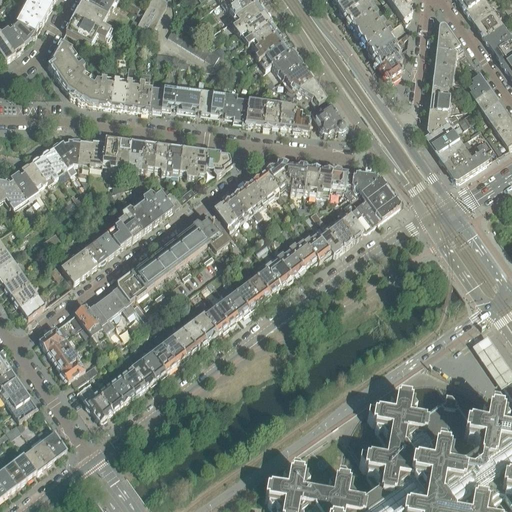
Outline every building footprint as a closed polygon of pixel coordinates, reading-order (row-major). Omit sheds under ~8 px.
[(36,40),(52,11),(30,0),(15,28),(36,40)] [(57,0),(30,0),(52,11),(57,0)] [(110,18),(119,0),(84,0),(81,8),(106,21),(108,17),(110,18)] [(154,35),(166,11),(166,6),(155,0),(154,0),(136,35),(149,42),(149,43),(155,46),(159,38),(154,35)] [(232,24),(256,8),(250,0),(229,0),(219,7),(228,20),(223,23),(227,28),(232,24)] [(337,10),(350,0),(329,0),(333,4),(332,5),(332,7),(333,9),(335,9),(336,8),(337,10),(336,10),(337,10)] [(344,21),(365,6),(361,0),(350,0),(337,10),(339,13),(339,15),(339,17),(340,18),(342,20),(344,20),(344,21)] [(411,8),(412,0),(386,0),(385,1),(388,5),(395,16),(401,25),(404,29),(409,26),(410,18),(406,12),(411,8)] [(454,0),(467,18),(486,5),(482,0),(454,0)] [(351,31),(372,16),(368,10),(371,8),(368,4),(365,6),(344,21),(346,24),(346,26),(345,26),(348,30),(351,30),(351,31)] [(395,16),(388,5),(382,9),(390,20),(395,16)] [(503,21),(500,16),(505,12),(503,10),(498,13),(495,10),(491,13),(486,5),(467,18),(486,45),(505,32),(499,24),(503,21)] [(105,30),(109,22),(106,21),(81,8),(65,37),(80,45),(93,52),(98,42),(109,48),(115,35),(105,30)] [(235,37),(263,18),(261,15),(261,13),(259,9),(256,8),(232,24),(237,30),(232,33),(235,37)] [(358,41),(380,26),(376,20),(378,19),(375,14),(372,16),(351,31),(353,34),(353,35),(353,37),(354,39),(356,40),(358,41)] [(246,44),(270,28),(270,25),(268,22),(267,22),(265,21),(263,18),(235,37),(239,42),(243,39),(246,44)] [(365,51),(387,36),(383,31),(385,29),(382,25),(380,26),(358,41),(360,44),(360,47),(362,51),(363,50),(365,51)] [(34,43),(36,40),(15,28),(10,32),(23,52),(26,49),(31,44),(32,44),(34,43)] [(253,54),(277,38),(277,35),(275,32),(272,31),(270,29),(270,28),(246,44),(242,47),(245,52),(250,49),(253,54)] [(218,59),(195,45),(188,40),(172,31),(166,40),(213,68),(218,59)] [(464,56),(449,33),(448,32),(446,31),(444,31),(443,31),(441,33),(441,34),(438,58),(436,71),(456,74),(457,61),(464,56)] [(23,52),(10,32),(0,39),(15,60),(20,57),(20,54),(23,52)] [(131,41),(133,35),(127,32),(124,38),(131,41)] [(511,37),(510,39),(505,32),(486,45),(505,73),(511,67),(511,37)] [(373,62),(394,47),(390,40),(392,39),(389,34),(387,36),(365,51),(367,54),(367,56),(367,58),(369,59),(370,61),(372,61),(373,62)] [(195,45),(198,39),(191,35),(188,40),(195,45)] [(260,64),(284,48),(282,46),(281,46),(282,45),(277,38),(253,54),(257,60),(253,63),(256,67),(260,64)] [(15,60),(0,39),(0,61),(3,66),(6,67),(15,60)] [(380,71),(401,56),(397,51),(399,49),(396,45),(394,47),(373,62),(375,65),(374,67),(377,71),(380,71)] [(52,78),(76,61),(71,53),(59,48),(49,66),(51,68),(47,71),(52,78)] [(270,72),(290,58),(288,55),(289,52),(286,49),(284,48),(260,64),(264,69),(260,72),(263,77),(270,72)] [(213,53),(218,59),(224,55),(218,49),(213,53)] [(404,73),(406,53),(401,56),(380,71),(379,71),(384,79),(383,81),(386,85),(387,85),(388,85),(389,86),(389,85),(390,86),(393,87),(399,82),(400,79),(399,78),(401,77),(401,75),(404,73)] [(188,67),(178,65),(179,60),(157,57),(155,69),(187,74),(188,67)] [(283,84),(301,72),(302,71),(299,67),(298,68),(297,65),(296,63),(294,59),(293,59),(291,57),(290,58),(270,72),(278,84),(271,88),(273,91),(283,84)] [(470,65),(466,60),(460,64),(472,73),(474,77),(477,75),(470,65)] [(79,99),(90,81),(84,77),(83,75),(86,73),(83,68),(82,69),(76,61),(52,78),(65,97),(69,99),(68,101),(69,103),(72,105),(75,105),(79,99)] [(453,103),(456,74),(436,71),(435,84),(435,83),(435,86),(434,89),(433,101),(453,103)] [(135,117),(139,88),(132,87),(132,85),(131,84),(131,83),(133,83),(134,73),(128,72),(126,84),(126,86),(122,115),(135,117)] [(312,86),(309,81),(308,82),(307,79),(306,77),(304,74),(303,74),(301,72),(283,84),(289,93),(296,97),(312,86)] [(477,75),(474,77),(473,78),(472,84),(474,87),(482,82),(482,81),(477,75)] [(110,113),(114,84),(107,84),(107,81),(102,80),(101,87),(98,112),(100,111),(102,112),(109,113),(110,113)] [(98,112),(101,87),(100,87),(90,81),(79,99),(75,105),(77,108),(80,110),(83,110),(84,108),(88,111),(97,112),(98,112)] [(122,115),(126,86),(119,85),(120,83),(114,82),(114,84),(110,113),(122,115)] [(492,97),(485,86),(482,82),(474,87),(475,89),(473,90),(475,93),(471,95),(474,99),(472,100),(477,107),(492,97)] [(149,119),(152,93),(152,89),(145,88),(145,86),(139,85),(139,88),(135,117),(149,119)] [(326,105),(312,86),(296,97),(295,98),(296,100),(299,102),(301,100),(310,106),(315,112),(326,105)] [(172,117),(175,93),(163,92),(163,95),(161,114),(170,115),(169,117),(172,117)] [(161,114),(163,95),(152,93),(149,119),(151,119),(151,116),(159,117),(161,116),(161,114)] [(185,117),(188,95),(175,93),(172,117),(176,117),(176,116),(185,117)] [(197,120),(200,96),(188,95),(185,117),(194,118),(194,120),(197,120)] [(208,120),(211,98),(200,96),(197,120),(200,120),(200,119),(208,120)] [(502,110),(499,106),(498,106),(492,97),(477,107),(493,131),(508,120),(502,110)] [(221,123),(224,100),(211,98),(208,120),(218,122),(218,123),(221,123)] [(233,123),(235,104),(235,101),(224,100),(221,123),(224,124),(224,122),(233,123)] [(449,125),(449,119),(449,118),(451,117),(453,103),(433,101),(431,114),(428,138),(431,143),(451,131),(452,130),(449,125)] [(261,133),(263,111),(254,109),(255,104),(247,103),(247,106),(244,131),(253,132),(261,133)] [(244,131),(247,106),(235,104),(233,123),(232,126),(233,127),(241,128),(241,130),(241,131),(244,131)] [(278,135),(281,113),(271,112),(272,106),(264,105),(263,111),(261,133),(270,134),(272,134),(277,134),(276,135),(278,135)] [(345,133),(326,105),(315,112),(309,116),(320,131),(319,136),(322,140),(327,141),(332,137),(334,140),(334,139),(336,138),(337,139),(340,139),(344,137),(345,133)] [(291,137),(293,118),(294,117),(287,116),(288,114),(281,113),(278,135),(286,137),(287,136),(291,137)] [(477,126),(477,125),(474,121),(471,117),(464,122),(470,130),(477,126)] [(477,125),(483,121),(480,117),(474,121),(477,125)] [(302,119),(293,118),(291,137),(308,139),(310,125),(305,124),(305,123),(301,122),(302,119)] [(511,125),(508,120),(493,131),(502,143),(509,155),(511,152),(511,125)] [(434,154),(456,140),(463,135),(460,131),(453,135),(451,131),(431,143),(428,145),(434,154)] [(496,147),(490,139),(487,141),(493,149),(496,147)] [(440,163),(462,148),(456,140),(434,154),(440,163)] [(445,171),(487,145),(485,141),(469,151),(465,153),(462,148),(440,163),(445,171)] [(76,171),(79,147),(77,146),(74,145),(71,146),(67,146),(65,147),(62,147),(58,149),(56,150),(53,152),(52,154),(66,174),(71,171),(76,171)] [(473,165),(470,161),(489,148),(487,145),(445,171),(452,180),(473,165)] [(88,173),(92,148),(86,147),(84,148),(83,146),(80,146),(79,147),(76,171),(88,173)] [(113,175),(116,149),(115,149),(114,147),(108,146),(107,148),(104,148),(104,147),(98,146),(96,147),(95,146),(93,146),(92,147),(92,148),(88,173),(100,174),(101,169),(107,170),(109,174),(113,175)] [(503,158),(496,147),(493,149),(496,155),(500,160),(503,158)] [(127,173),(130,151),(127,150),(126,148),(121,148),(119,149),(116,149),(113,175),(119,176),(121,172),(127,173)] [(139,178),(143,152),(140,152),(139,150),(133,149),(132,151),(130,151),(127,173),(134,173),(134,178),(139,178)] [(153,176),(155,154),(153,154),(152,152),(146,151),(145,153),(143,152),(139,178),(144,179),(147,175),(153,176)] [(66,174),(52,154),(51,153),(48,155),(48,156),(46,157),(43,159),(42,161),(57,181),(66,174)] [(165,181),(168,156),(166,155),(165,153),(159,153),(158,154),(155,154),(153,176),(159,177),(160,180),(165,181)] [(177,179),(180,157),(179,157),(178,155),(172,154),(170,156),(168,156),(165,181),(170,181),(171,178),(177,179)] [(189,185),(193,159),(191,159),(191,157),(185,156),(183,158),(180,157),(177,179),(184,180),(185,184),(189,185)] [(459,187),(491,166),(486,157),(473,165),(452,180),(456,186),(459,187)] [(203,183),(205,161),(204,160),(203,158),(197,158),(196,159),(193,159),(189,185),(195,186),(197,182),(203,183)] [(209,161),(205,161),(203,183),(202,193),(232,171),(229,162),(217,160),(210,159),(209,161)] [(57,181),(42,161),(41,161),(38,162),(38,163),(36,164),(33,166),(32,168),(47,189),(52,184),(53,186),(58,183),(57,181)] [(47,189),(32,168),(30,168),(28,169),(28,171),(26,171),(21,174),(37,196),(47,189)] [(270,172),(265,177),(278,195),(284,191),(286,194),(290,194),(290,192),(284,184),(286,169),(276,168),(276,170),(273,173),(272,173),(270,173),(270,172)] [(286,169),(284,184),(290,192),(290,194),(289,198),(291,198),(293,198),(303,200),(306,173),(305,172),(305,171),(299,171),(297,172),(293,172),(287,171),(287,169),(286,169)] [(306,173),(303,200),(315,202),(319,175),(317,173),(312,172),(312,173),(310,174),(306,173)] [(37,196),(21,174),(11,181),(30,207),(40,200),(37,196)] [(319,175),(315,202),(328,203),(329,194),(331,176),(330,175),(324,174),(323,175),(323,176),(319,175)] [(331,176),(329,194),(336,195),(336,198),(342,198),(343,196),(344,196),(345,194),(345,190),(344,190),(346,177),(333,175),(331,176)] [(258,182),(251,187),(266,207),(267,208),(272,205),(278,205),(280,197),(278,195),(265,177),(258,182)] [(344,196),(344,198),(350,206),(377,186),(373,180),(346,177),(344,190),(345,190),(345,194),(344,196)] [(30,207),(11,181),(6,185),(5,185),(4,186),(0,185),(0,187),(0,193),(13,214),(16,217),(30,207)] [(13,214),(0,193),(0,187),(0,185),(0,207),(5,204),(12,214),(13,214)] [(345,210),(343,211),(347,217),(354,226),(362,238),(365,239),(398,213),(399,211),(380,186),(378,186),(377,186),(350,206),(345,210)] [(251,187),(242,194),(257,214),(266,207),(251,187)] [(119,190),(112,189),(111,191),(110,198),(111,198),(118,196),(119,190)] [(172,216),(161,201),(159,198),(155,202),(149,198),(143,190),(139,193),(141,195),(145,201),(162,224),(172,216)] [(87,197),(83,191),(78,195),(82,201),(87,197)] [(161,201),(170,195),(167,192),(159,198),(161,201)] [(192,195),(190,193),(183,198),(188,204),(195,199),(192,195)] [(242,194),(232,201),(248,221),(252,218),(257,225),(263,221),(257,214),(242,194)] [(181,209),(176,203),(170,195),(161,201),(172,216),(181,209)] [(188,204),(183,198),(176,203),(181,209),(188,204)] [(162,224),(145,201),(142,204),(143,208),(138,212),(152,231),(162,224)] [(232,201),(223,208),(238,228),(248,221),(232,201)] [(223,208),(213,216),(220,225),(219,225),(228,236),(238,228),(223,208)] [(34,216),(30,210),(25,214),(29,219),(34,216)] [(152,231),(138,212),(132,216),(129,214),(125,217),(141,239),(152,231)] [(141,239),(125,217),(121,219),(122,224),(117,228),(118,230),(131,246),(131,247),(141,239)] [(347,217),(337,225),(352,246),(353,246),(355,246),(359,243),(359,241),(362,238),(354,226),(347,217)] [(146,296),(186,266),(206,251),(212,260),(227,248),(222,240),(223,239),(221,237),(220,238),(213,229),(212,230),(212,229),(211,230),(207,226),(203,229),(200,225),(192,232),(192,234),(184,240),(184,241),(151,266),(143,272),(142,272),(133,278),(131,277),(110,293),(113,297),(118,293),(130,308),(134,305),(136,306),(146,298),(146,296)] [(317,241),(331,260),(332,261),(334,262),(339,258),(339,256),(342,253),(327,233),(321,225),(318,227),(322,233),(323,237),(317,241)] [(337,225),(327,233),(342,253),(343,253),(345,254),(349,251),(349,250),(349,248),(352,246),(337,225)] [(107,264),(131,246),(118,230),(95,247),(107,264)] [(269,242),(263,234),(260,237),(265,245),(269,242)] [(284,240),(279,234),(275,237),(281,243),(284,240)] [(62,248),(55,238),(42,247),(49,257),(62,248)] [(303,247),(302,247),(317,267),(318,268),(319,267),(323,264),(326,264),(329,262),(331,260),(317,241),(316,239),(309,244),(308,243),(303,247)] [(262,247),(258,241),(253,245),(257,251),(262,247)] [(294,249),(288,254),(289,255),(304,274),(309,270),(312,271),(312,270),(315,268),(317,267),(302,247),(303,247),(302,246),(301,246),(295,251),(294,249)] [(69,252),(65,247),(61,250),(65,256),(69,252)] [(107,264),(95,247),(84,256),(96,272),(99,270),(100,271),(104,267),(105,267),(104,266),(107,264)] [(0,275),(13,267),(5,255),(0,258),(0,275)] [(281,258),(276,263),(277,264),(292,283),(297,279),(297,280),(300,280),(304,277),(304,274),(289,255),(283,260),(281,258)] [(73,290),(96,272),(84,256),(61,273),(73,290)] [(269,267),(263,272),(265,274),(266,275),(279,293),(280,292),(285,288),(285,289),(287,289),(292,286),(292,283),(277,264),(271,269),(269,267)] [(3,291),(21,278),(13,267),(0,275),(0,288),(1,289),(2,289),(3,291)] [(229,280),(225,275),(219,279),(223,284),(229,280)] [(266,275),(255,283),(270,302),(272,300),(275,298),(277,297),(276,295),(277,295),(279,293),(266,275)] [(11,302),(29,290),(21,278),(3,291),(4,292),(4,293),(3,295),(5,297),(7,297),(11,302)] [(255,283),(245,291),(259,308),(262,305),(263,307),(265,306),(268,303),(270,302),(255,283)] [(19,314),(37,301),(29,290),(11,302),(14,307),(14,308),(14,309),(15,312),(17,312),(18,312),(19,314)] [(245,291),(234,299),(249,318),(252,316),(255,314),(256,312),(256,311),(255,311),(258,308),(259,308),(245,291)] [(135,316),(133,312),(130,308),(118,293),(113,297),(88,315),(105,338),(114,332),(109,325),(122,316),(126,322),(135,316)] [(231,295),(221,302),(224,306),(238,324),(241,321),(242,322),(243,323),(249,318),(234,299),(231,295)] [(44,312),(37,301),(19,314),(20,316),(19,318),(21,320),(23,321),(27,325),(44,312)] [(224,306),(214,314),(228,333),(236,328),(235,326),(237,324),(238,324),(224,306)] [(105,338),(88,315),(85,312),(74,320),(81,331),(87,338),(87,339),(90,342),(95,349),(97,352),(105,362),(116,354),(111,347),(105,339),(105,338)] [(214,314),(204,321),(217,339),(218,339),(220,337),(221,337),(222,338),(224,337),(227,335),(228,333),(214,314)] [(81,331),(74,320),(69,324),(77,334),(81,331)] [(202,320),(192,328),(207,347),(210,345),(217,339),(204,321),(203,320),(202,320)] [(192,328),(182,335),(196,355),(197,355),(200,352),(207,347),(192,328)] [(63,345),(62,344),(67,341),(60,331),(38,347),(46,358),(63,345)] [(182,335),(171,343),(186,363),(187,362),(189,360),(190,360),(193,360),(196,358),(196,355),(182,335)] [(123,350),(117,342),(111,347),(116,354),(117,355),(123,350)] [(171,343),(161,351),(176,370),(179,368),(186,363),(171,343)] [(54,367),(71,354),(65,344),(63,345),(46,358),(50,364),(52,363),(54,367)] [(511,383),(486,346),(471,355),(488,381),(497,393),(500,397),(504,394),(502,391),(511,384),(511,383)] [(161,351),(151,358),(166,378),(169,376),(176,370),(161,351)] [(60,378),(77,365),(78,364),(71,354),(54,367),(57,370),(55,371),(60,378)] [(151,358),(141,366),(155,386),(156,386),(158,384),(166,378),(151,358)] [(82,378),(84,376),(77,365),(60,378),(67,388),(71,385),(82,378)] [(141,366),(130,374),(145,394),(145,393),(148,391),(155,386),(141,366)] [(0,382),(10,375),(5,368),(0,371),(0,382)] [(97,376),(95,374),(93,370),(84,376),(82,378),(87,384),(97,376)] [(129,375),(118,383),(133,402),(141,396),(144,394),(145,394),(130,374),(129,375)] [(0,395),(15,386),(17,385),(10,375),(0,382),(0,395)] [(76,392),(87,384),(82,378),(71,385),(76,392)] [(118,383),(107,390),(122,411),(133,402),(118,383)] [(511,384),(502,391),(504,394),(510,403),(511,403),(511,384)] [(0,403),(3,408),(22,396),(15,386),(0,395),(0,403)] [(79,396),(76,398),(77,398),(84,407),(85,409),(85,410),(85,412),(85,413),(87,415),(88,416),(90,416),(95,423),(97,425),(99,428),(100,428),(102,428),(103,428),(106,426),(106,425),(107,423),(106,423),(107,423),(109,421),(112,419),(112,418),(97,398),(89,388),(79,396)] [(107,390),(97,398),(112,418),(120,413),(122,411),(107,390)] [(10,418),(28,406),(22,396),(3,408),(10,418)] [(511,511),(511,437),(503,425),(499,425),(500,421),(495,414),(490,413),(489,418),(489,419),(488,423),(484,422),(469,433),(458,417),(454,416),(455,412),(450,406),(444,405),(443,414),(439,414),(423,424),(413,409),(408,408),(409,404),(398,402),(397,406),(393,406),(392,413),(385,418),(378,416),(377,420),(373,420),(367,419),(366,424),(371,431),(375,432),(374,436),(385,451),(370,462),(369,466),(365,465),(359,464),(359,467),(358,470),(363,476),(367,477),(366,481),(377,497),(362,508),(351,492),(347,491),(347,487),(343,481),(337,480),(336,485),(336,489),(331,488),(316,499),(305,484),(301,483),(302,479),(297,472),(297,473),(292,472),(291,477),(290,481),(286,480),(285,487),(277,492),(270,491),(270,495),(266,494),(264,506),(268,506),(267,511),(268,511),(511,511)] [(29,420),(37,415),(30,404),(28,406),(10,418),(17,428),(26,423),(29,420)] [(24,433),(20,427),(16,430),(20,436),(24,433)] [(20,438),(15,430),(5,437),(8,441),(10,445),(20,438)] [(66,456),(54,438),(47,443),(40,434),(35,437),(55,464),(66,456)] [(55,464),(35,437),(34,438),(39,444),(37,445),(40,448),(32,454),(45,472),(55,464)] [(45,472),(32,454),(23,461),(36,479),(45,472)] [(36,479),(23,461),(13,469),(26,486),(36,479)] [(26,486),(13,469),(3,476),(16,493),(26,486)] [(16,493),(3,476),(0,478),(0,491),(7,501),(16,493)]
